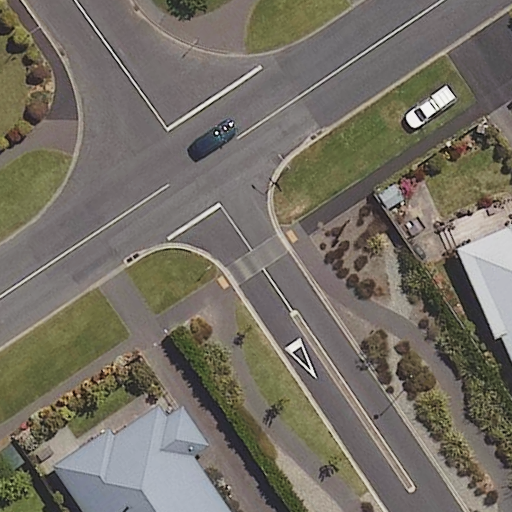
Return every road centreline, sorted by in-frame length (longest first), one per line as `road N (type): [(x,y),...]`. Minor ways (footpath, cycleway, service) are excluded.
road 1 (residential): [(258,259),(305,302),(426,482),(437,511)]
road 2 (residential): [(413,511),(276,319),(258,259)]
road 3 (tertiary): [(441,0),(195,166)]
road 4 (tertiary): [(195,166),(0,297)]
road 5 (residential): [(77,0),(195,166)]
